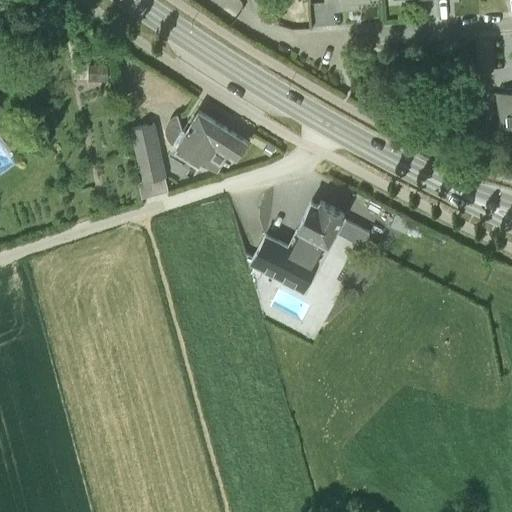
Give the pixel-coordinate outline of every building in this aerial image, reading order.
[(324,0),(326,10),(360,7),(358,0),(324,0)] [(89,79),(107,79),(107,64),(89,64),(89,79)] [(511,89),(498,91),(500,126),(511,124),(511,89)] [(216,142),(225,126),(199,110),(186,130),(182,128),(178,114),(176,115),(172,118),(171,119),(169,121),(168,124),(167,126),(167,128),(167,130),(167,132),(168,134),(169,136),(170,138),(171,140),(174,142),(177,144),(203,161),(215,141),(216,142)] [(155,123),(147,125),(131,128),(137,155),(142,181),(165,176),(167,176),(155,123)] [(215,141),(203,161),(217,169),(228,150),(238,156),(248,140),(225,126),(216,142),(215,141)] [(262,151),(269,156),(274,148),(267,143),(262,151)] [(265,236),(252,260),(304,288),(335,230),(362,245),(370,231),(342,217),(345,212),(321,199),(319,203),(311,199),(297,226),(286,246),(265,236)] [(424,229),(410,222),(407,230),(420,236),(424,229)]
